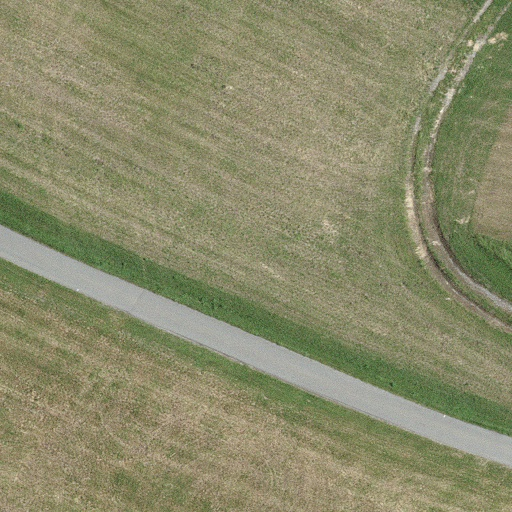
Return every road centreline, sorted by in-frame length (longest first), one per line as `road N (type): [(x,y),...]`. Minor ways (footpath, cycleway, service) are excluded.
road 1 (unclassified): [(511,450),(401,412),(0,239)]
road 2 (track): [(511,2),(437,107),(425,164),(429,221),(469,287),(511,313)]
